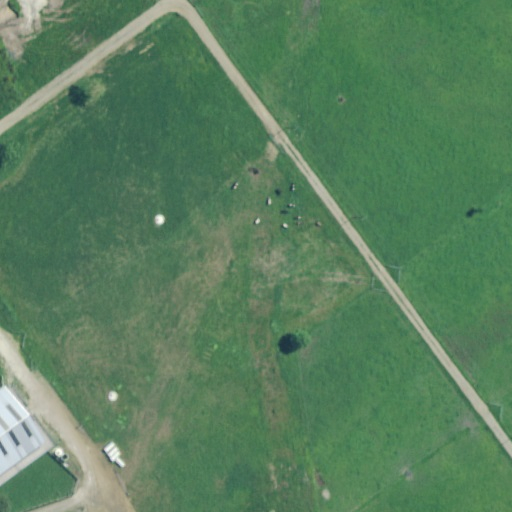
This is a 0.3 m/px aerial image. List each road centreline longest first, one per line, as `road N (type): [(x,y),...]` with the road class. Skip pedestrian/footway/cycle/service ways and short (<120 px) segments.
road 1 (secondary): [(9,0),(163,511)]
road 2 (track): [(511,410),(207,0)]
road 3 (secondary): [(122,511),(0,159)]
road 4 (track): [(0,134),(182,0)]
road 5 (track): [(0,301),(135,482)]
